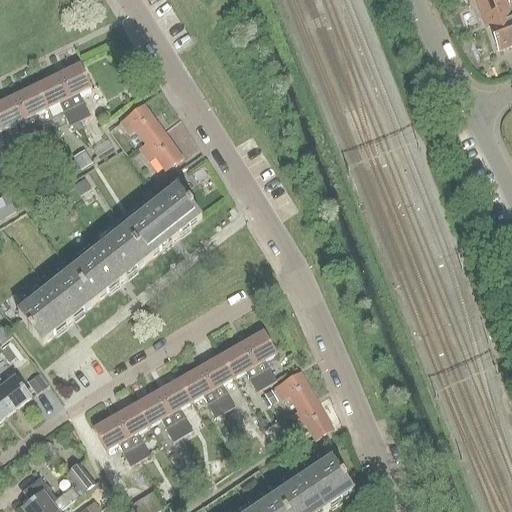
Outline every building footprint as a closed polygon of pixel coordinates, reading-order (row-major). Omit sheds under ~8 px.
[(473,0),(482,20),(488,17),(492,27),(489,28),(498,53),(511,47),(511,15),(509,8),(506,0),(473,0)] [(81,69),(59,80),(73,109),(82,104),(80,98),(92,92),(81,69)] [(73,109),(59,80),(37,90),(48,113),(60,108),(62,113),(73,109)] [(37,90),(15,101),(26,124),(29,130),(39,125),(36,119),(48,113),(37,90)] [(16,128),(20,135),(29,130),(26,124),(15,101),(0,107),(0,126),(4,134),(16,128)] [(82,104),(73,109),(80,124),(90,119),(82,104)] [(73,109),(62,113),(70,128),(80,124),(73,109)] [(146,149),(164,136),(144,109),(120,127),(129,140),(135,135),(146,149)] [(39,125),(29,130),(36,145),(47,139),(39,125)] [(29,130),(20,135),(27,149),(36,145),(29,130)] [(140,154),(149,166),(155,162),(166,177),(184,164),(164,136),(146,149),(140,154)] [(74,162),(81,173),(92,166),(85,155),(74,162)] [(85,182),(74,189),(80,199),(91,192),(85,182)] [(149,191),(142,197),(151,208),(158,202),(149,191)] [(179,192),(125,234),(149,264),(203,222),(179,192)] [(95,307),(149,264),(125,234),(71,277),(95,307)] [(95,307),(71,277),(19,318),(42,348),(95,307)] [(255,370),(259,377),(266,390),(277,384),(265,363),(277,357),(265,335),(242,348),(255,370)] [(23,359),(11,344),(3,351),(15,366),(23,359)] [(242,348),(221,360),(234,382),(245,375),(249,382),(259,377),(255,370),(242,348)] [(221,360),(200,372),(217,402),(226,397),(222,388),(234,382),(221,360)] [(203,399),(207,408),(217,402),(200,372),(179,384),(191,406),(203,399)] [(298,416),(318,405),(301,375),(275,390),(283,404),(289,400),(298,416)] [(257,395),(266,390),(259,377),(249,382),(257,395)] [(39,378),(28,386),(37,398),(48,390),(39,378)] [(6,390),(0,382),(0,402),(11,417),(31,402),(16,382),(6,390)] [(179,384),(156,396),(182,441),(193,434),(180,412),(191,406),(179,384)] [(272,394),(265,398),(271,407),(277,403),(272,394)] [(159,424),(171,446),(182,441),(156,396),(137,407),(149,430),(159,424)] [(226,397),(217,402),(226,418),(237,411),(227,396),(226,397)] [(0,425),(11,417),(0,402),(0,425)] [(207,408),(206,408),(216,424),(226,418),(217,402),(207,408)] [(334,435),(318,405),(298,416),(292,419),(299,432),(306,429),(315,446),(334,435)] [(137,407),(115,420),(140,465),(151,459),(138,436),(149,430),(137,407)] [(116,448),(128,471),(140,465),(115,420),(94,431),(106,454),(116,448)] [(333,462),(275,501),(282,511),(328,511),(355,494),(333,462)] [(92,491),(76,471),(67,478),(83,498),(92,491)] [(22,511),(64,511),(79,501),(72,491),(57,503),(40,482),(23,495),(31,506),(22,511)] [(152,496),(126,511),(160,511),(161,511),(152,496)] [(282,511),(275,501),(258,511),(282,511)]
